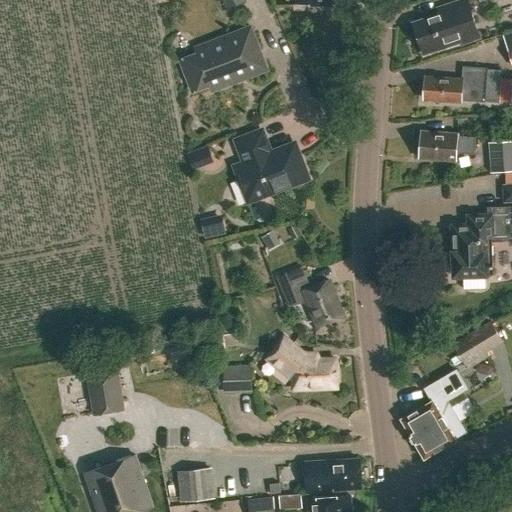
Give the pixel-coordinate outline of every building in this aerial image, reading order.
[(467,0),(446,7),(448,13),(412,24),(421,54),(459,42),(460,44),(479,38),(467,0)] [(251,28),(196,48),(198,54),(181,61),(193,92),(210,85),(212,91),(267,70),(251,28)] [(499,103),(501,71),(487,70),(487,69),(463,67),(462,80),(442,78),(442,80),(425,79),(423,98),(438,100),(438,102),(461,103),(461,101),(485,102),(499,103)] [(241,181),(247,179),(255,199),(308,179),(298,153),(290,156),(277,150),(271,153),(262,130),(236,140),(245,162),(235,166),(241,181)] [(421,133),(419,157),(439,159),(439,161),(456,162),(456,154),(474,155),(475,139),(458,137),(458,134),(441,133),(441,135),(421,133)] [(511,140),(485,142),(488,172),(511,170),(511,140)] [(207,146),(186,154),(193,170),(213,162),(207,146)] [(449,261),(449,267),(451,271),(455,273),(454,276),(462,275),(463,290),(485,290),(484,275),(493,274),(492,241),(511,240),(511,245),(511,244),(511,208),(490,209),(490,216),(469,217),(469,226),(453,227),(454,255),(452,257),(449,261)] [(204,238),(225,233),(222,219),(201,224),(204,238)] [(261,237),(268,250),(280,244),(272,230),(261,237)] [(302,268),(277,277),(289,307),(306,300),(317,327),(343,316),(328,280),(305,290),(302,283),(306,282),(307,283),(307,282),(302,268)] [(454,345),(469,369),(470,368),(469,368),(489,356),(487,352),(503,343),(491,323),(454,345)] [(293,378),(293,389),(337,388),(336,360),(316,361),(316,355),(305,356),(285,339),(269,358),(293,378)] [(222,364),(223,391),(252,390),(251,363),(222,364)] [(447,401),(467,389),(456,371),(425,389),(433,402),(401,420),(424,459),(456,440),(455,439),(465,432),(447,401)] [(88,379),(94,414),(124,409),(118,373),(88,379)] [(86,475),(97,511),(136,511),(151,507),(135,459),(86,475)] [(302,463),(304,493),(344,491),(359,490),(357,460),(302,463)] [(213,498),(210,468),(177,471),(180,501),(213,498)] [(351,511),(350,496),(308,499),(308,511),(351,511)] [(273,511),(272,499),(248,501),(248,511),(273,511)]
